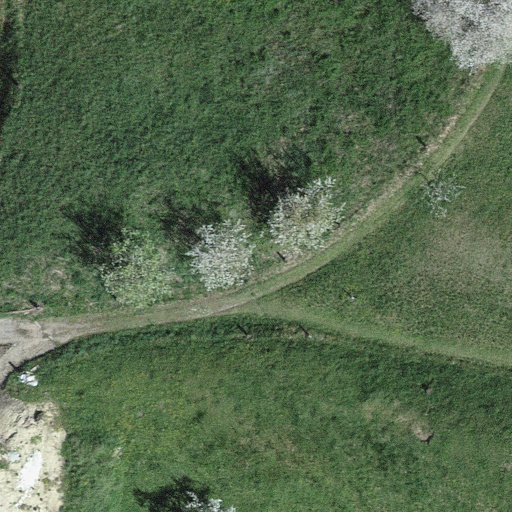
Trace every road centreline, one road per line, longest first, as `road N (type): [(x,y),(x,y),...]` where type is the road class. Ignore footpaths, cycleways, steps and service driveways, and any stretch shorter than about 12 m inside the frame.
road 1 (track): [(511,29),(496,71),(427,170),(381,221),(301,271),(180,312),(0,337)]
road 2 (track): [(180,312),(341,326),(511,357)]
